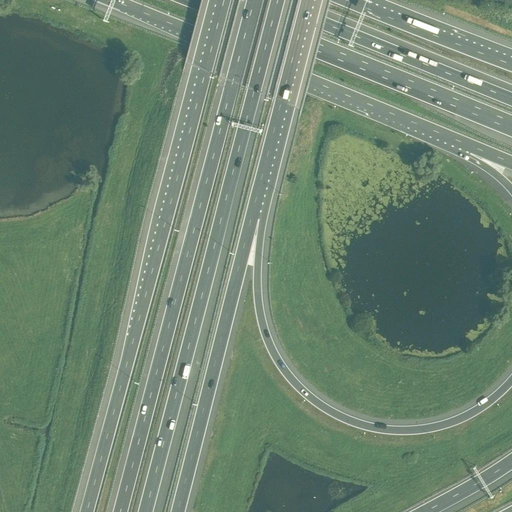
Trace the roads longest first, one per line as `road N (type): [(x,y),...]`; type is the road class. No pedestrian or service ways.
road 1 (motorway): [(223,0),(87,511)]
road 2 (motorway): [(254,0),(121,511)]
road 3 (motorway): [(146,511),(278,0)]
road 4 (motorway): [(511,379),(479,408),(424,429),(366,427),(328,411),(281,367),(264,334),(251,217)]
road 5 (motorway): [(111,0),(471,146)]
road 6 (motorway): [(198,0),(511,126)]
road 7 (motorway): [(177,511),(251,217)]
road 8 (motorway): [(511,96),(271,0)]
road 9 (motorway): [(251,217),(307,0)]
